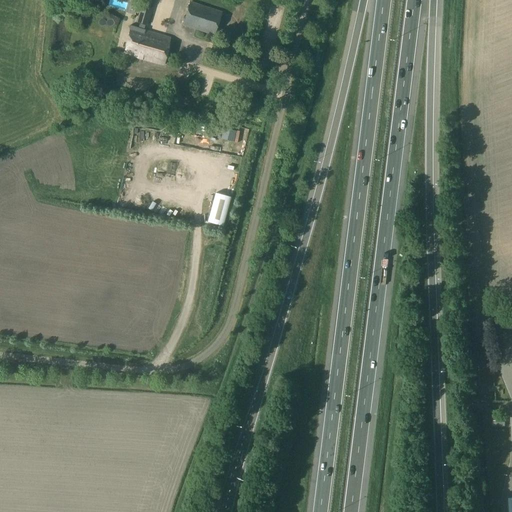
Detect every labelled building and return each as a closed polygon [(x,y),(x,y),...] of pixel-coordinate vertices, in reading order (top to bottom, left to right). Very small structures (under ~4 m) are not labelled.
[(166,36),(143,29),(144,25),(147,25),(154,0),(142,0),(136,22),(138,23),(137,27),(130,25),(128,34),(123,55),(164,66),(166,58),(167,58),(169,46),(171,37),(166,36)] [(190,2),(182,25),(195,29),(215,36),(222,12),(190,2)] [(118,123),(104,121),(103,132),(116,134),(118,123)] [(233,142),(235,131),(224,128),(221,139),(222,139),(232,142),(233,142)] [(85,155),(70,153),(68,168),(71,169),(71,173),(98,177),(101,151),(86,149),(85,155)] [(207,222),(223,226),(230,197),(215,193),(207,222)]
